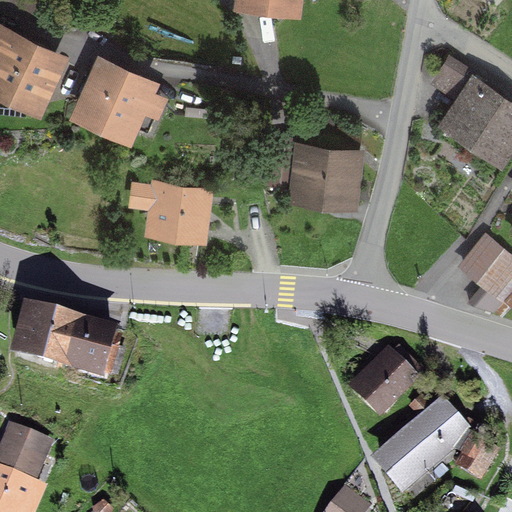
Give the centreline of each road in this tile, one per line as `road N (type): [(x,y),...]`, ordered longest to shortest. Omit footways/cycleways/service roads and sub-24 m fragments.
road 1 (tertiary): [(357,300),(128,286),(49,275),(0,257)]
road 2 (residential): [(48,36),(117,58),(400,116)]
road 3 (residential): [(357,300),(400,116)]
road 4 (tertiary): [(511,344),(357,300)]
